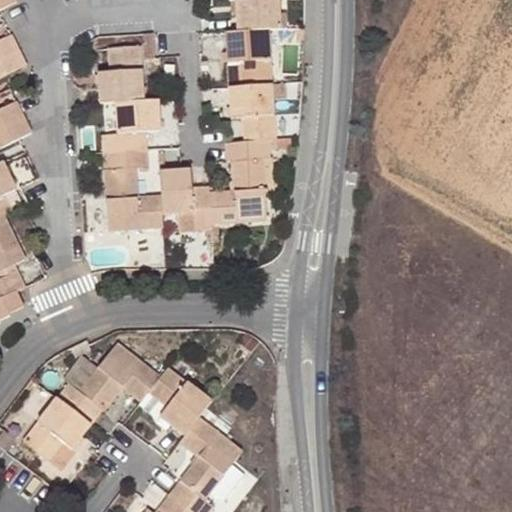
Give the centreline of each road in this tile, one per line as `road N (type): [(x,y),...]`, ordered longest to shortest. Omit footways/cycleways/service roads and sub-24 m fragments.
road 1 (residential): [(78,324),(56,232),(46,21)]
road 2 (tertiary): [(338,0),(333,121),(309,303)]
road 3 (residential): [(309,303),(104,315),(78,324)]
road 4 (tertiary): [(309,303),(314,511)]
road 5 (unknown): [(160,10),(191,39),(206,163)]
